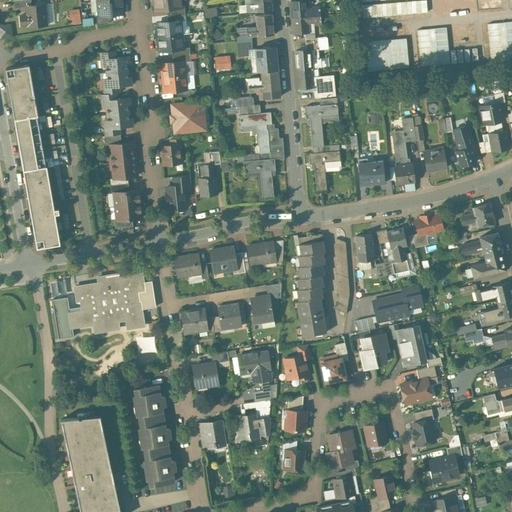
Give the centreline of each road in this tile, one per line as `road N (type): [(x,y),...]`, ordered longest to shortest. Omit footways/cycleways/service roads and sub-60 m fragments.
road 1 (residential): [(35,264),(51,449),(65,511)]
road 2 (residential): [(297,218),(279,0)]
road 3 (residential): [(159,241),(143,29)]
road 4 (residential): [(297,218),(421,199),(494,174)]
road 5 (residential): [(272,503),(312,493),(320,402),(360,393)]
road 6 (residential): [(360,393),(389,386),(417,511)]
road 7 (residential): [(0,114),(27,265)]
road 8 (residential): [(0,55),(143,29)]
road 9 (residential): [(159,241),(250,219),(297,218)]
road 10 (residential): [(35,264),(159,241)]
